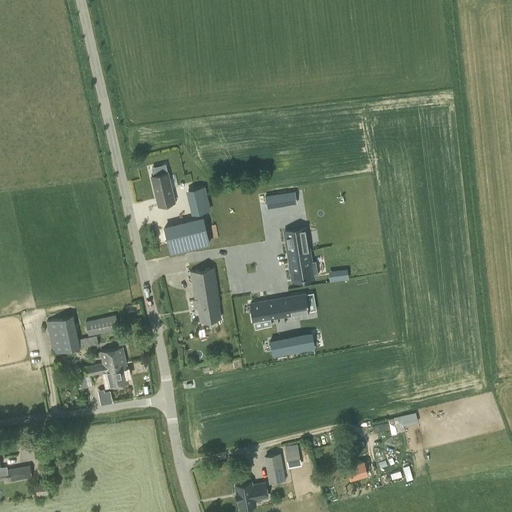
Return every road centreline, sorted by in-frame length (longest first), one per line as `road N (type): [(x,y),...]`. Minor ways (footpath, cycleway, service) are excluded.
road 1 (unclassified): [(169,400),(79,0)]
road 2 (unclassified): [(0,422),(169,400)]
